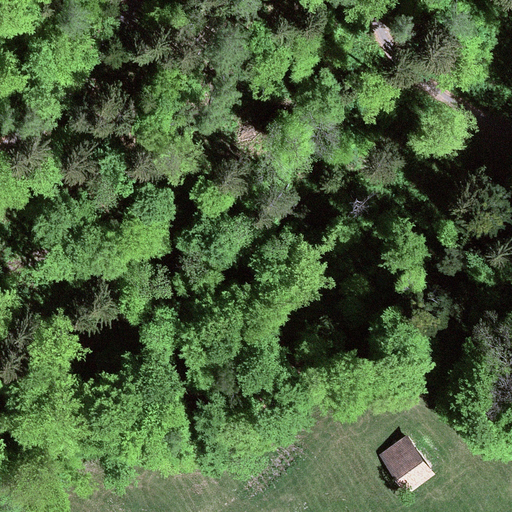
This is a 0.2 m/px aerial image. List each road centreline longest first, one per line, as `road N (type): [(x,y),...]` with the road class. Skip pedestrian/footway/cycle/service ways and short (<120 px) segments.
road 1 (track): [(0,180),(59,143),(156,0)]
road 2 (track): [(378,0),(419,79),(511,132)]
